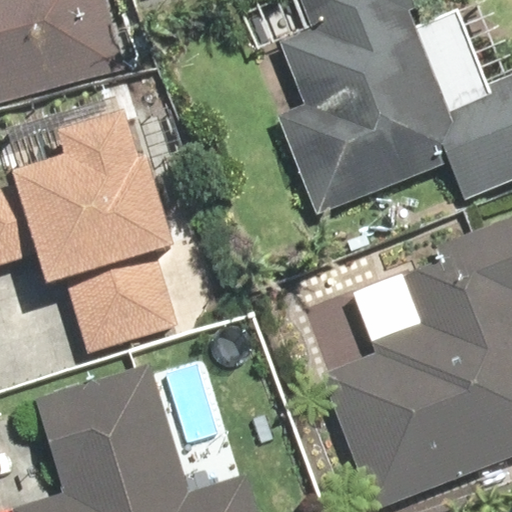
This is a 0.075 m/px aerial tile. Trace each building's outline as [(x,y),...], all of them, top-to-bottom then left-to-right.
[(0,0),(0,104),(121,69),(101,0),(0,0)] [(455,201),(511,179),(511,85),(511,83),(484,93),(454,17),(410,34),(404,18),(407,17),(400,0),(293,0),(306,33),(275,46),(299,107),(270,118),(310,219),(442,168),(455,201)] [(51,160),(0,175),(0,181),(34,292),(60,284),(83,359),(176,331),(152,254),(162,251),(134,161),(126,163),(112,115),(44,136),(51,160)] [(368,511),(380,511),(511,461),(511,241),(505,223),(431,251),(435,262),(348,295),(368,347),(362,350),(365,358),(316,377),(368,511)] [(254,511),(243,476),(185,494),(146,366),(28,402),(57,496),(7,511),(254,511)]
